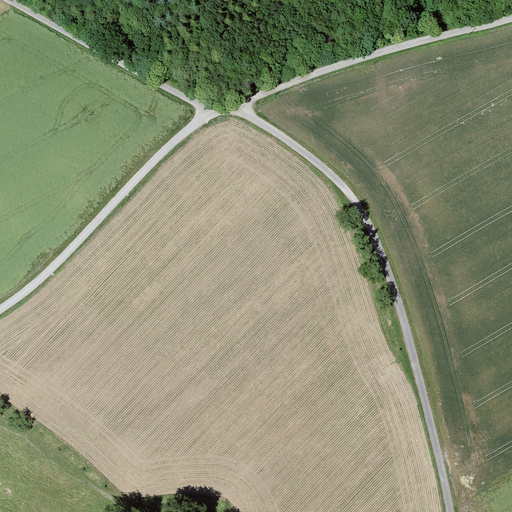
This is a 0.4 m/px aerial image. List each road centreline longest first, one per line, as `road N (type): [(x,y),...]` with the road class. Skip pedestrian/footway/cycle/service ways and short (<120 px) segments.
road 1 (track): [(0,310),(52,268),(184,131),(232,105),(332,174),(355,200),(406,330),(449,511)]
road 2 (track): [(232,105),(341,64),(511,16)]
road 3 (track): [(209,113),(9,0)]
